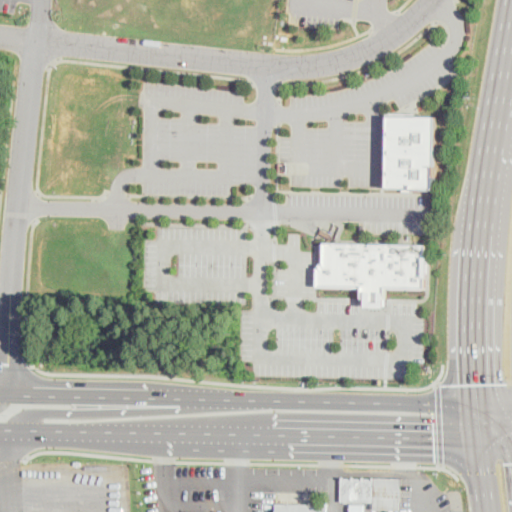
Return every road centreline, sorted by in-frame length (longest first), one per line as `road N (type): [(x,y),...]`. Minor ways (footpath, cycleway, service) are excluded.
road 1 (primary): [(12,431),(511,442)]
road 2 (residential): [(0,40),(299,67),(395,34),(432,0)]
road 3 (residential): [(12,392),(18,197),(40,44)]
road 4 (primary): [(250,399),(12,392)]
road 5 (primary): [(487,170),(474,277),(476,404)]
road 6 (primary): [(476,404),(250,399)]
road 7 (primary): [(174,398),(106,412),(49,412),(12,431)]
road 8 (primary): [(511,4),(487,170)]
